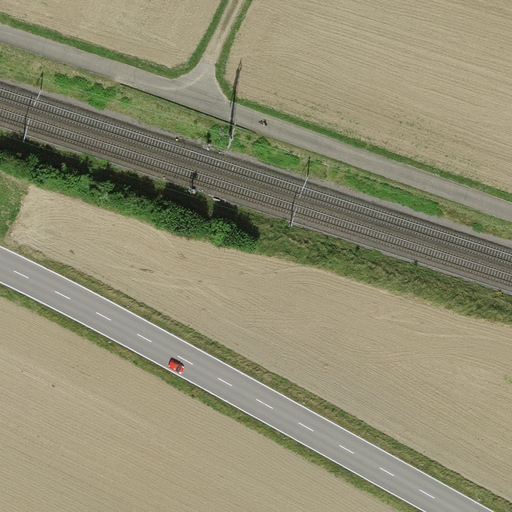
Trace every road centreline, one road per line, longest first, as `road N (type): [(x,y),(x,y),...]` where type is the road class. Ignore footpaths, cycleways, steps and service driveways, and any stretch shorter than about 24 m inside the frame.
road 1 (track): [(0,30),(511,212)]
road 2 (primary): [(0,264),(458,511)]
